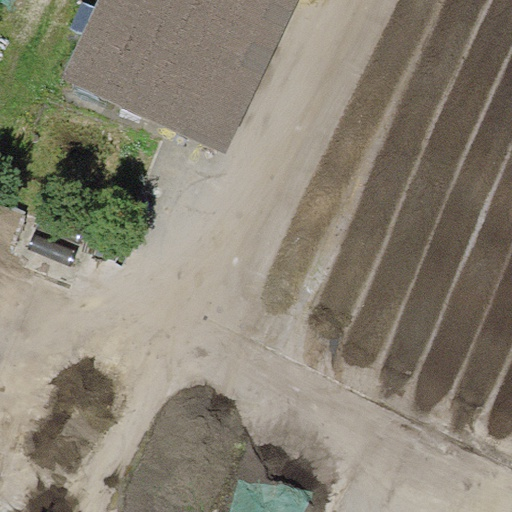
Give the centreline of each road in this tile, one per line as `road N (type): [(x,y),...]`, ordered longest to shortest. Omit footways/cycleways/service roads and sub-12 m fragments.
road 1 (track): [(375,0),(115,511)]
road 2 (track): [(380,511),(167,410)]
